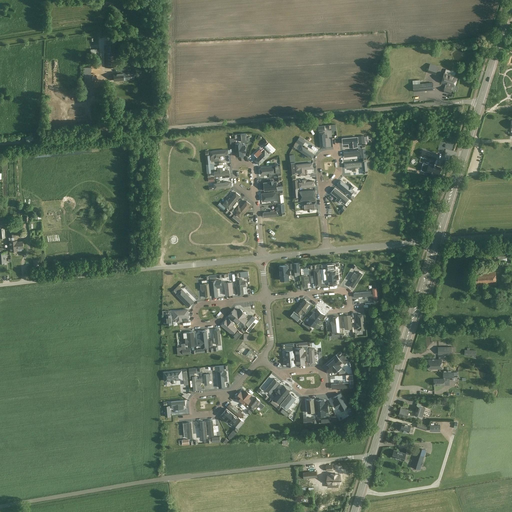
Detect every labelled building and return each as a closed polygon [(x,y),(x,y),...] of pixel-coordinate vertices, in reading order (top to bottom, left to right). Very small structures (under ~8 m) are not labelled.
[(106,46),(106,68),(115,68),(114,46),(106,46)] [(457,77),(444,73),(441,82),(447,84),(447,86),(446,86),(446,87),(445,87),(443,91),(450,94),(452,89),(453,86),(454,86),(457,77)] [(433,83),(426,83),(419,84),(419,92),(434,90),(433,83)] [(62,111),(63,120),(93,117),(92,108),(62,111)] [(296,142),(301,145),(305,140),(300,136),(296,142)] [(341,138),(341,144),(350,144),(351,148),(357,148),(357,138),(341,138)] [(276,150),(269,143),(264,148),(271,155),(276,150)] [(234,158),(241,157),(240,144),(233,145),(234,158)] [(301,146),(298,151),(311,158),(314,153),(301,146)] [(265,150),(255,160),(258,164),(268,153),(265,150)] [(437,154),(423,150),(421,156),(436,160),(437,154)] [(362,167),(362,162),(345,164),(345,168),(352,168),(352,171),(357,171),(356,167),(362,167)] [(436,166),(434,166),(429,164),(428,167),(422,166),(421,170),(427,172),(438,176),(440,168),(436,166)] [(273,165),(258,166),(259,178),(274,176),(273,165)] [(336,185),(348,195),(354,187),(343,177),(336,185)] [(299,188),(313,187),(312,178),(299,179),(299,188)] [(230,188),(229,181),(213,183),(213,190),(230,188)] [(259,182),(260,191),(276,189),(275,181),(259,182)] [(326,195),(337,204),(339,201),(342,204),(346,199),(332,187),(326,195)] [(240,196),(235,191),(224,205),(229,209),(240,196)] [(299,192),(299,200),(316,199),(315,191),(299,192)] [(275,201),(274,193),(260,195),(261,203),(275,201)] [(244,199),(233,213),(241,219),(251,205),(244,199)] [(303,201),(298,201),(298,202),(295,202),(294,202),(295,210),(303,209),(303,210),(308,209),(308,211),(312,211),(312,209),(317,209),(316,201),(303,202),(303,201)] [(279,212),(285,212),(284,204),(278,204),(278,208),(276,208),(276,211),(279,210),(279,212)] [(274,209),(260,211),(261,218),(275,217),(274,209)] [(234,215),(232,217),(231,218),(238,224),(241,220),(240,219),(234,215)] [(7,227),(8,237),(15,237),(15,226),(7,227)] [(16,241),(9,241),(10,251),(17,251),(17,248),(21,248),(21,241),(16,242),(16,241)] [(495,252),(495,259),(499,259),(499,262),(506,262),(506,252),(495,252)] [(287,281),(286,265),(277,265),(277,281),(287,281)] [(327,271),(329,286),(336,285),(335,271),(327,271)] [(353,289),(362,274),(357,271),(348,286),(353,289)] [(495,271),(473,272),(473,286),(478,286),(478,285),(496,283),(495,271)] [(239,277),(233,278),(235,295),(242,294),(241,288),(244,287),(243,279),(239,280),(239,277)] [(207,280),(201,280),(203,298),(209,298),(207,280)] [(219,280),(210,281),(211,297),(216,297),(215,290),(220,289),(219,280)] [(183,285),(179,290),(190,299),(194,294),(183,285)] [(304,299),(294,311),(300,315),(309,304),(304,299)] [(237,309),(235,312),(231,308),(225,316),(240,328),(246,321),(242,318),(245,315),(237,309)] [(316,309),(306,321),(313,327),(323,315),(316,309)] [(172,319),(187,318),(186,310),(171,311),(172,319)] [(300,317),(294,312),(291,316),(297,321),(300,317)] [(363,330),(361,314),(355,315),(357,331),(363,330)] [(253,316),(246,324),(248,326),(248,327),(246,330),(249,332),(259,321),(253,316)] [(342,331),(350,330),(349,316),(341,317),(342,331)] [(332,333),(338,332),(336,318),(330,319),(331,323),(328,323),(328,327),(331,327),(332,333)] [(237,330),(226,319),(220,325),(231,336),(237,330)] [(313,330),(310,327),(311,327),(304,321),(301,324),(301,325),(311,332),(313,330)] [(202,348),(207,347),(204,331),(200,331),(201,340),(196,340),(197,344),(201,344),(202,348)] [(238,331),(234,337),(233,337),(237,340),(240,337),(242,334),(238,331)] [(193,346),(191,332),(185,333),(186,340),(183,341),(184,343),(185,343),(185,347),(193,346)] [(240,351),(251,359),(254,355),(249,352),(252,349),(247,346),(245,349),(243,347),(240,351)] [(294,366),(293,350),(282,351),(283,367),(294,366)] [(349,361),(343,354),(339,357),(345,364),(349,361)] [(328,376),(342,363),(337,356),(322,368),(328,376)] [(429,369),(442,368),(442,359),(428,360),(429,369)] [(162,380),(180,379),(180,370),(161,372),(162,380)] [(445,385),(444,379),(454,378),(454,373),(443,373),(443,379),(434,379),(434,385),(445,385)] [(225,380),(225,374),(216,375),(217,389),(224,388),(223,381),(225,380)] [(268,395),(278,383),(273,379),(263,391),(268,395)] [(330,382),(330,390),(348,389),(347,381),(330,382)] [(291,389),(287,386),(275,400),(279,403),(291,389)] [(237,395),(241,398),(247,404),(249,401),(246,398),(249,395),(242,389),(237,395)] [(333,401),(330,402),(334,409),(337,408),(339,412),(347,407),(339,394),(331,398),(333,401)] [(287,409),(294,400),(290,396),(282,406),(287,409)] [(255,397),(250,404),(255,408),(260,401),(255,397)] [(273,399),(270,402),(276,407),(279,404),(273,399)] [(314,413),(313,399),(304,400),(306,414),(314,413)] [(182,405),(183,405),(182,401),(170,403),(171,411),(182,409),(182,405)] [(238,416),(242,413),(230,401),(226,405),(238,416)] [(317,412),(327,411),(326,403),(316,404),(317,412)] [(417,406),(414,415),(419,416),(422,417),(424,409),(421,408),(421,407),(417,406)] [(401,407),(398,415),(407,417),(409,410),(401,407)] [(225,408),(220,414),(229,421),(233,416),(225,408)] [(280,411),(287,417),(290,413),(283,408),(280,411)] [(238,417),(233,424),(238,429),(244,422),(238,417)] [(402,423),(400,429),(408,432),(409,431),(412,432),(414,427),(410,426),(411,425),(407,424),(407,425),(402,423)] [(417,447),(411,467),(420,470),(426,449),(417,447)] [(394,450),(392,456),(403,460),(405,453),(401,452),(401,453),(394,450)] [(331,475),(331,476),(328,476),(328,484),(340,484),(340,476),(337,476),(337,475),(335,475),(333,475),(331,475)]
